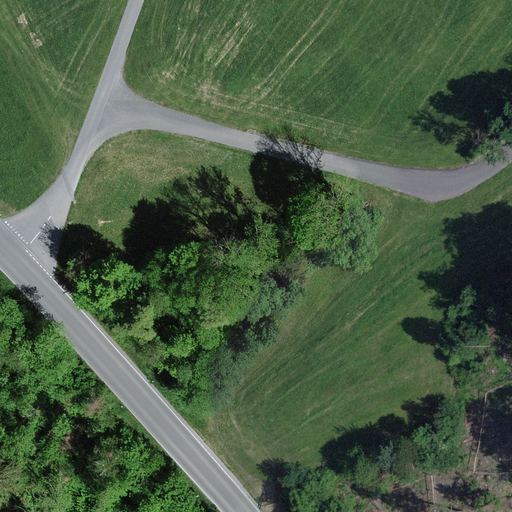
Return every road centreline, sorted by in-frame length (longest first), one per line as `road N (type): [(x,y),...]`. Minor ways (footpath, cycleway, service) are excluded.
road 1 (track): [(511,147),(458,183),(429,188),(100,107)]
road 2 (tertiary): [(11,257),(237,511)]
road 3 (unclassified): [(11,257),(49,221),(137,0)]
